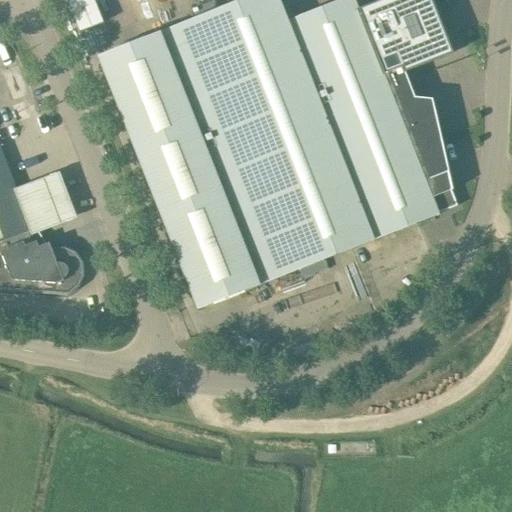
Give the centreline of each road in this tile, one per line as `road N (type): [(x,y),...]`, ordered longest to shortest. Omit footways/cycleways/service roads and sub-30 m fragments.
road 1 (tertiary): [(164,376),(276,388),(344,365),(400,330),(443,285),(489,193),(508,0)]
road 2 (unclassified): [(35,0),(157,335),(164,376)]
road 3 (tertiary): [(0,341),(164,376)]
